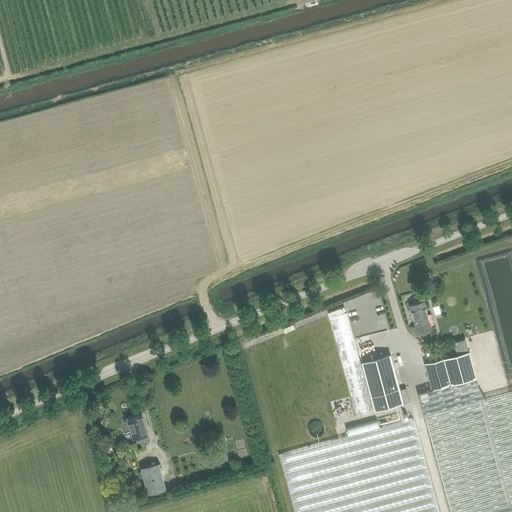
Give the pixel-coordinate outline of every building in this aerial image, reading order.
[(426,282),(425,290),(434,290),(435,282),(426,282)] [(353,296),(337,303),(341,311),(357,304),(353,296)] [(423,301),(410,305),(416,326),(412,327),(414,336),(432,331),(423,301)] [(372,411),(346,314),(330,318),(356,416),(372,411)] [(328,398),(338,395),(318,322),(289,330),(292,341),(271,347),(273,354),(255,359),(267,401),(272,399),(272,398),(275,397),(277,402),(285,400),(286,402),(280,404),(281,409),(284,408),(285,411),(329,399),(328,398)] [(479,389),(475,378),(468,351),(443,358),(425,363),(425,364),(425,363),(432,389),(432,390),(418,394),(424,416),(450,511),(511,511),(511,391),(486,399),(479,389)] [(374,411),(403,403),(390,355),(361,362),(374,411)] [(141,445),(149,443),(147,435),(141,414),(127,417),(133,439),(138,437),(141,445)] [(294,511),(438,511),(413,418),(279,455),(294,511)] [(335,423),(337,431),(344,430),(342,421),(335,423)] [(319,422),(316,422),(313,423),(310,424),(309,427),(308,430),(309,433),(311,436),(313,437),(316,438),(319,437),(322,435),(324,433),(324,430),(323,427),(322,424),(319,422)] [(148,494),(166,489),(159,463),(141,468),(148,494)]
